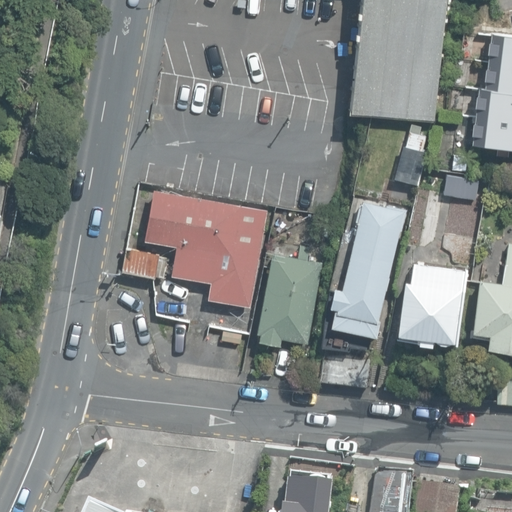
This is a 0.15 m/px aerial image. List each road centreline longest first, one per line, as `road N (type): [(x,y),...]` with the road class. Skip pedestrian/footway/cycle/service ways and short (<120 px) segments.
road 1 (residential): [(54,388),(511,444)]
road 2 (tertiary): [(127,0),(54,388)]
road 3 (tertiary): [(54,388),(6,511)]
